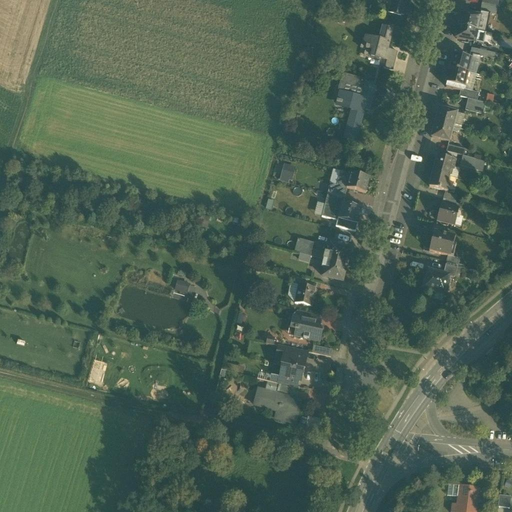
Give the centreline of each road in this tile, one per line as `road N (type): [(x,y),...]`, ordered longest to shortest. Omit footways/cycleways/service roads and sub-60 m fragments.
road 1 (track): [(203,424),(314,0)]
road 2 (residential): [(444,0),(356,341),(364,382)]
road 3 (track): [(0,374),(363,462)]
road 4 (track): [(0,193),(59,0)]
